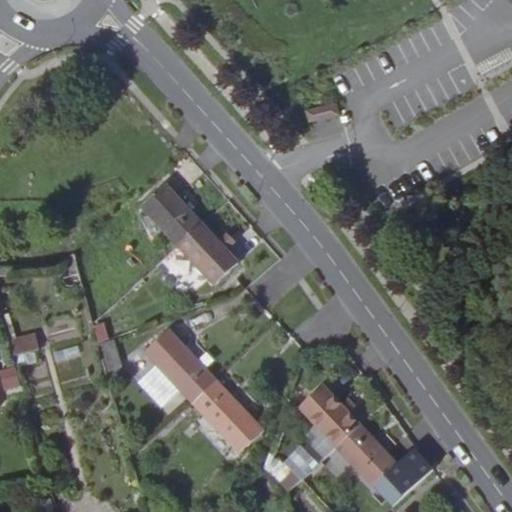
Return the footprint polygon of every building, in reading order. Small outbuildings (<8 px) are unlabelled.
[(309,118),(339,116),(337,96),(307,99),(309,118)] [(143,203),(178,241),(203,219),(167,181),(143,203)] [(203,219),(178,241),(213,281),(239,258),(203,219)] [(144,348),(195,402),(220,379),(170,325),(144,348)] [(20,367),(42,360),(33,332),(12,339),(20,367)] [(112,336),(100,340),(105,362),(118,359),(112,336)] [(15,366),(0,370),(0,383),(3,394),(21,389),(15,366)] [(220,379),(195,402),(239,450),(265,427),(220,379)] [(304,403),(345,449),(372,428),(329,379),(304,403)] [(372,428),(345,449),(377,486),(402,462),(372,428)] [(299,480),(319,467),(304,445),(284,459),(299,480)]
